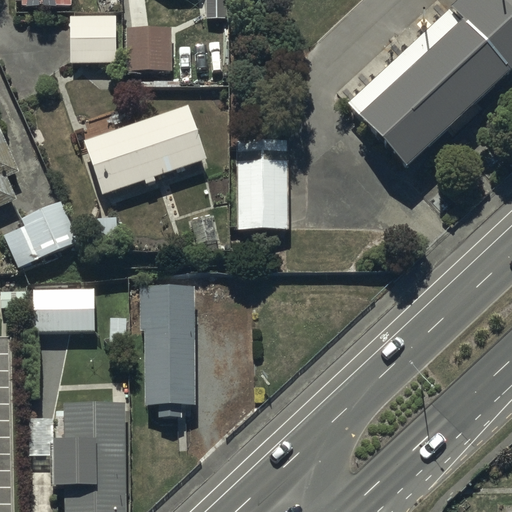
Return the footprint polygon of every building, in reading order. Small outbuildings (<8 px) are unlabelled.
[(20,0),(20,17),(71,17),(70,0),(20,0)] [(356,130),(405,180),(511,77),(511,0),(466,0),(349,112),(362,125),(356,130)] [(116,29),(70,29),(70,77),(116,77),(116,29)] [(170,42),(126,42),(126,84),(170,84),(170,42)] [(186,119),(83,153),(102,210),(144,196),(145,200),(158,196),(156,192),(205,176),(186,119)] [(0,224),(14,219),(5,196),(17,191),(0,148),(0,224)] [(285,243),(283,156),(236,157),(237,244),(285,243)] [(60,215),(20,232),(38,272),(77,255),(60,215)] [(213,221),(191,225),(196,251),(218,247),(213,221)] [(99,253),(119,252),(118,234),(99,235),(99,253)] [(145,415),(195,415),(195,302),(140,302),(140,345),(145,345),(145,415)] [(96,343),(95,303),(33,303),(34,344),(96,343)] [(126,329),(111,329),(111,353),(126,353),(126,329)] [(127,511),(125,414),(63,415),(64,451),(52,451),(51,429),(29,429),(30,466),(52,465),(53,499),(65,499),(64,511),(127,511)]
